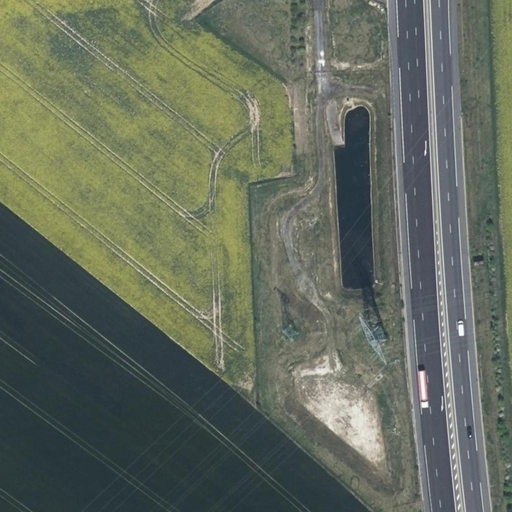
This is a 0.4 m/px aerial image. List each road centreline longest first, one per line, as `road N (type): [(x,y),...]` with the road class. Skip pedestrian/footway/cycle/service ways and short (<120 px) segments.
road 1 (motorway): [(477,511),(455,282),(443,0)]
road 2 (motorway): [(412,0),(425,298),(445,511)]
